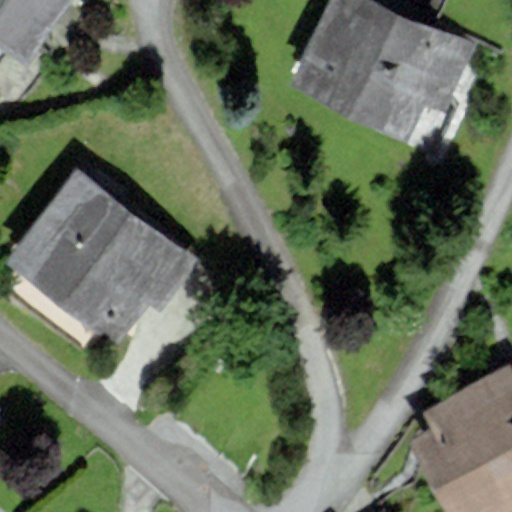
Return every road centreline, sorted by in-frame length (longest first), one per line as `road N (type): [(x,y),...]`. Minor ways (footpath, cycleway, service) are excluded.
road 1 (residential): [(138,0),(257,224),(301,331),(316,385),(320,455),(286,511)]
road 2 (residential): [(204,511),(0,335)]
